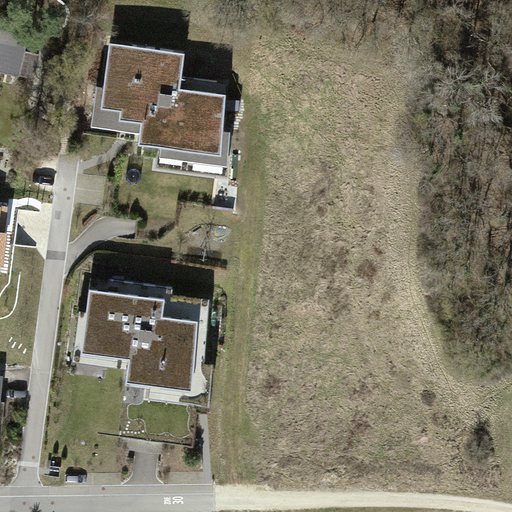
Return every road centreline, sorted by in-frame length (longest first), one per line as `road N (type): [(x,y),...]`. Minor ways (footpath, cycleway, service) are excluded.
road 1 (residential): [(23,503),(70,155)]
road 2 (track): [(511,511),(383,499),(215,502)]
road 3 (residential): [(215,502),(23,503)]
